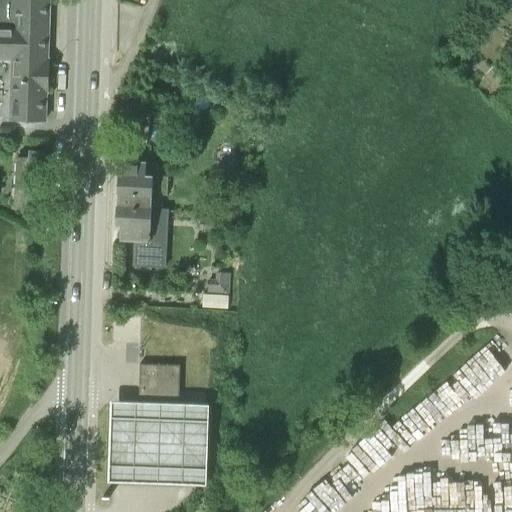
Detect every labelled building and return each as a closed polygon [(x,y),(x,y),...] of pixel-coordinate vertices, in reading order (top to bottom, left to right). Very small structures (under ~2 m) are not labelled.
[(0,0),(0,58),(11,59),(48,60),(49,0),(0,0)] [(48,60),(11,59),(9,118),(46,119),(47,91),(48,91),(48,74),(49,60),(48,60)] [(40,215),(41,215),(45,151),(29,150),(28,157),(17,156),(14,206),(25,206),(25,214),(27,214),(27,218),(40,220),(40,215)] [(152,207),(160,208),(161,195),(166,195),(167,177),(161,177),(161,166),(146,161),(134,161),(124,161),(123,174),(119,174),(118,205),(152,207)] [(166,209),(166,208),(160,208),(152,207),(118,205),(117,223),(121,224),(121,239),(126,239),(132,240),(131,266),(163,268),(166,209)] [(217,232),(218,220),(203,218),(201,230),(217,232)] [(207,291),(207,293),(229,294),(230,273),(216,272),(216,279),(208,279),(207,291)] [(140,363),(139,405),(179,406),(180,364),(140,363)] [(212,409),(113,405),(109,485),(208,490),(212,409)]
